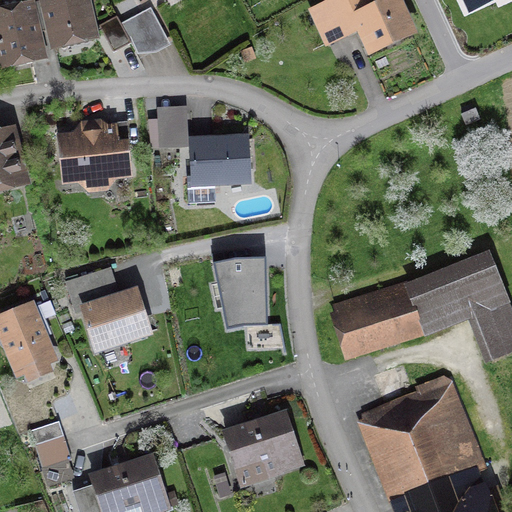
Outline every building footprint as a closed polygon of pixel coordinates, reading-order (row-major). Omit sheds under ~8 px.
[(40,0),(49,48),(93,40),(85,0),(40,0)] [(374,52),(410,34),(393,0),(385,0),(368,9),(363,0),(340,0),(315,13),(331,45),(363,29),(374,52)] [(0,68),(40,60),(29,11),(0,17),(0,68)] [(151,13),(123,28),(131,44),(139,58),(168,43),(151,13)] [(118,18),(100,27),(114,53),(131,44),(123,28),(118,18)] [(183,149),(180,115),(155,116),(158,151),(183,149)] [(0,132),(0,192),(25,187),(12,130),(0,132)] [(113,135),(57,140),(61,186),(116,182),(113,135)] [(193,186),(246,183),(244,142),(190,145),(193,186)] [(235,264),(217,268),(229,329),(243,326),(265,326),(263,263),(235,264)] [(511,317),(493,267),(413,297),(427,332),(472,315),(489,360),(511,351),(511,317)] [(145,336),(132,297),(81,313),(93,352),(145,336)] [(333,325),(343,358),(416,335),(405,303),(333,325)] [(52,364),(28,309),(0,320),(0,342),(16,379),(52,364)] [(493,511),(449,393),(361,426),(394,511),(493,511)] [(297,464),(280,421),(225,443),(242,486),(297,464)] [(57,422),(29,432),(35,446),(61,436),(57,422)] [(75,475),(61,436),(35,446),(49,484),(75,475)] [(146,511),(164,506),(149,461),(95,478),(106,511),(146,511)]
